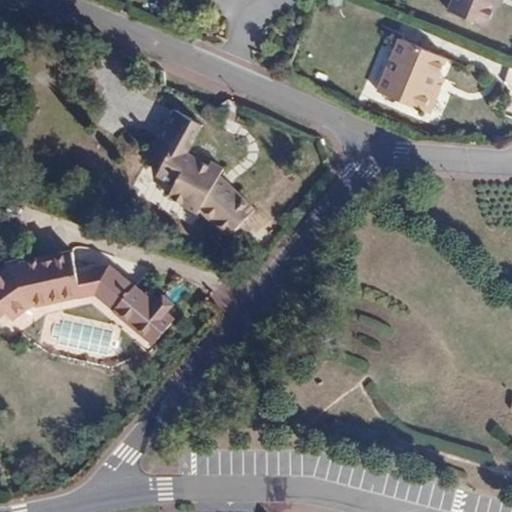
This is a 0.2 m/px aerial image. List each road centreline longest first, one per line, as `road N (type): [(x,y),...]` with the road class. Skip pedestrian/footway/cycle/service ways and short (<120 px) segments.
road 1 (residential): [(111,498),(128,457),(374,142)]
road 2 (residential): [(374,142),(46,0)]
road 3 (residential): [(111,498),(164,489),(291,488),(390,511)]
road 4 (residential): [(511,153),(390,150),(374,142)]
